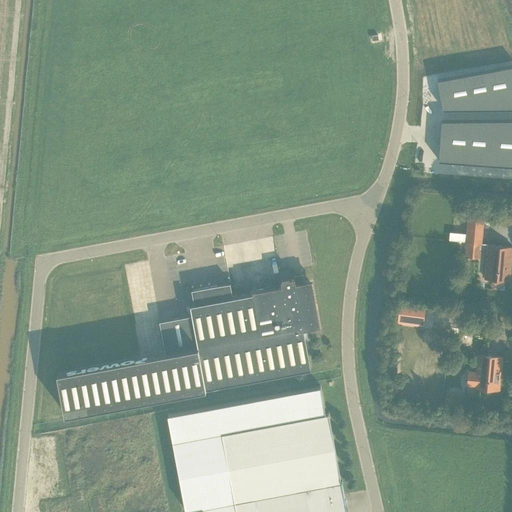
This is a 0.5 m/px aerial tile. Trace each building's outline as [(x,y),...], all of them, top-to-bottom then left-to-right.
[(330,0),(260,0),(285,138),(354,125),(330,0)] [(416,0),(428,70),(511,52),(505,34),(500,36),(494,16),(489,17),(485,0),(416,0)] [(511,65),(438,80),(443,109),(511,108),(511,65)] [(511,119),(442,120),(439,161),(511,165),(511,119)] [(481,245),(483,220),(468,219),(466,244),(465,258),(479,259),(481,245)] [(485,279),(509,281),(511,251),(511,247),(488,245),(485,279)] [(193,314),(160,321),(166,352),(58,372),(66,414),(311,368),(304,327),(319,325),(311,282),(303,284),(302,276),(282,280),(283,288),(234,297),(231,282),(192,289),(195,304),(191,305),(193,314)] [(422,325),(424,306),(401,303),(399,322),(422,325)] [(475,388),(500,390),(503,356),(478,354),(477,372),(471,372),(470,373),(469,384),(471,385),(476,386),(475,388)] [(49,369),(62,369),(61,360),(49,360),(49,369)] [(329,413),(326,413),(321,386),(168,415),(186,511),(204,507),(204,511),(340,511),(347,511),(329,413)] [(80,511),(76,511),(163,511),(147,423),(66,438),(80,511)]
